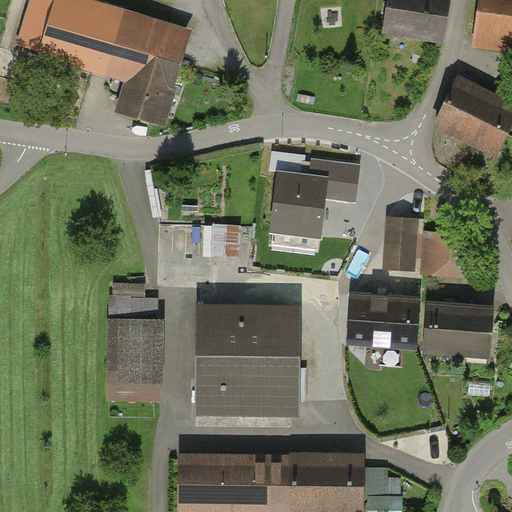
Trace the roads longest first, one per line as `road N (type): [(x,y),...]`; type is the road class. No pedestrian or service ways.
road 1 (residential): [(29,135),(139,150),(299,124),(360,136),(404,157)]
road 2 (residential): [(404,157),(448,61),(460,0)]
road 3 (residential): [(404,157),(464,202),(511,280)]
